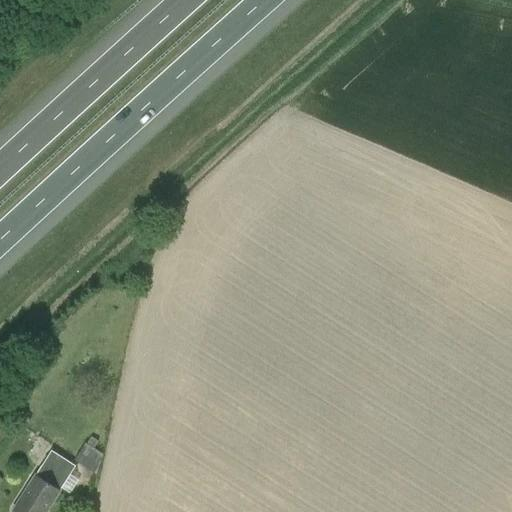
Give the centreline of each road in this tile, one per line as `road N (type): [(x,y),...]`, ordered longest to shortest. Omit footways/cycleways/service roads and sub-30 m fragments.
road 1 (motorway): [(0,241),(269,0)]
road 2 (motorway): [(185,0),(0,169)]
